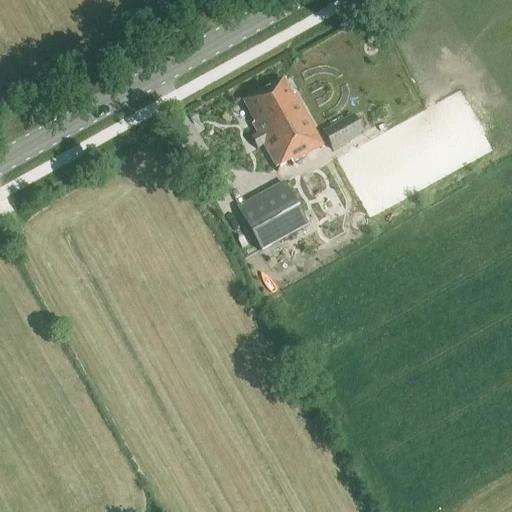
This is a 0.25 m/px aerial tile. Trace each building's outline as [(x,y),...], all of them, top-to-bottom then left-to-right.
[(322,146),(294,95),(291,97),(282,82),(244,103),(255,123),(252,125),(255,131),(244,137),(250,146),(260,140),(276,169),(290,162),(291,164),(322,146)] [(363,135),(353,117),(323,133),(333,151),(363,135)] [(307,227),(283,183),(237,209),(261,252),(307,227)] [(332,188),(310,200),(324,227),(330,224),(346,215),(332,188)] [(339,241),(330,224),(324,227),(307,236),(317,254),(339,241)]
